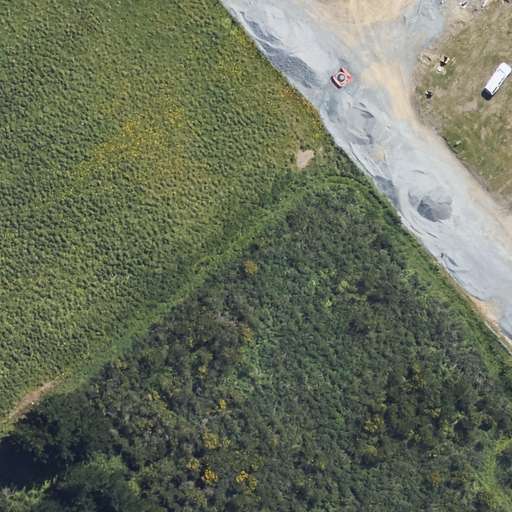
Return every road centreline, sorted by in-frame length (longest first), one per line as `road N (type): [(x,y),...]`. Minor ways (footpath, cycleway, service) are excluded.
road 1 (tertiary): [(511,334),(335,112)]
road 2 (residential): [(445,0),(374,85),(335,112)]
road 3 (tertiary): [(335,112),(244,0)]
